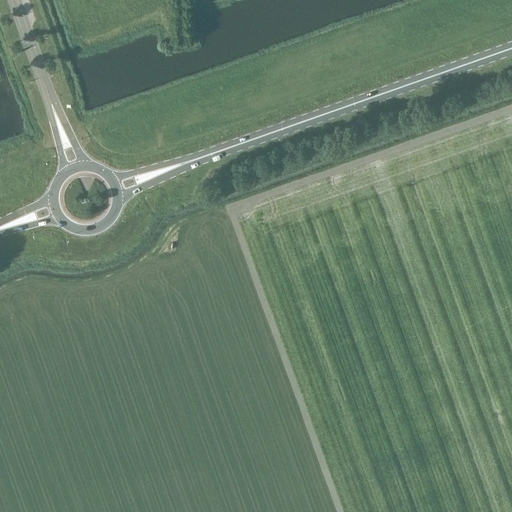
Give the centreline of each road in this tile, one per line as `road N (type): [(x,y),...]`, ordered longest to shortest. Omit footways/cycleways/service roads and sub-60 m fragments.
road 1 (primary): [(164,169),(511,49)]
road 2 (unclassified): [(61,129),(14,0)]
